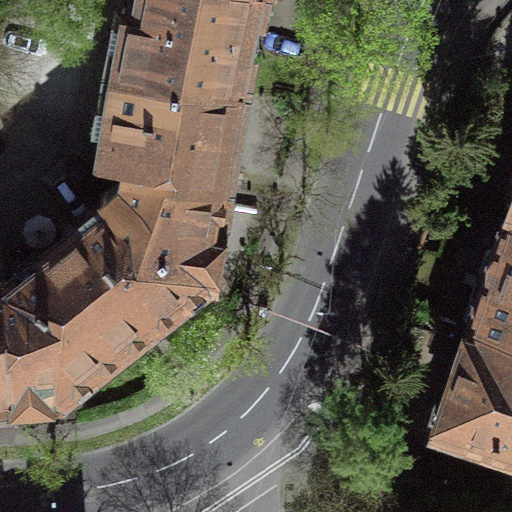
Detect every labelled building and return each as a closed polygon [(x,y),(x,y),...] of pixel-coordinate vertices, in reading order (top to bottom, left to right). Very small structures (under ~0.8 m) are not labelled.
[(251,39),(259,0),(133,0),(132,9),(123,7),(111,70),(240,92),(251,39)] [(232,139),(240,92),(111,70),(95,166),(123,171),(123,169),(224,186),(232,139)] [(224,186),(123,169),(123,171),(121,182),(118,181),(101,195),(107,202),(79,224),(154,319),(184,296),(186,298),(189,299),(191,299),(193,300),(196,299),(198,299),(201,298),(203,296),(205,294),(207,292),(208,290),(208,287),(209,285),(209,283),(208,280),(207,278),(210,276),(217,231),(224,186)] [(487,275),(471,321),(511,334),(511,218),(506,217),(502,230),(497,244),(493,243),(490,244),(487,246),(480,267),(481,271),(484,274),(487,275)] [(79,224),(5,281),(14,398),(60,393),(65,389),(68,390),(70,391),(73,392),(76,392),(80,391),(82,390),(86,387),(88,385),(89,382),(90,380),(91,377),(91,375),(90,372),(90,370),(106,357),(154,319),(79,224)] [(0,398),(14,398),(5,281),(0,281),(0,398)] [(511,453),(511,334),(471,321),(467,333),(435,428),(511,453)]
